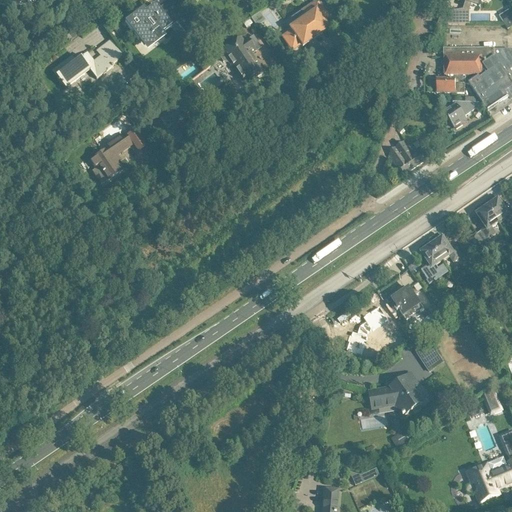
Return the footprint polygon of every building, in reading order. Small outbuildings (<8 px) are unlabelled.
[(12,0),(12,2),(19,5),(20,4),(28,8),(35,3),(36,3),(40,0),(12,0)] [(197,30),(171,0),(170,0),(160,8),(157,4),(141,16),(139,12),(126,22),(142,42),(160,29),(163,33),(177,23),(188,37),(197,30)] [(292,31),(283,38),(292,51),(301,45),(303,47),(310,42),(310,41),(309,40),(310,40),(309,40),(312,38),(313,38),(313,39),(314,39),(314,40),(329,30),(324,23),(318,15),(324,11),(324,12),(325,11),(319,3),(314,7),(313,5),(312,5),(302,12),(306,18),(296,25),(290,29),(292,31)] [(503,24),(511,18),(511,5),(511,6),(509,7),(511,10),(499,17),(503,24)] [(459,10),(459,25),(469,25),(470,10),(463,10),(459,10)] [(511,18),(503,24),(508,30),(511,27),(511,18)] [(256,51),(248,39),(243,43),(240,39),(226,48),(224,46),(220,48),(222,51),(221,52),(220,57),(223,62),(229,63),(245,87),(264,74),(251,55),(256,51)] [(69,59),(52,72),(65,89),(73,83),(90,71),(97,80),(113,67),(112,66),(124,57),(112,40),(107,44),(96,52),(100,57),(94,62),(87,53),(73,64),(69,59)] [(454,50),(444,50),(444,51),(445,77),(456,77),(456,76),(462,76),(462,80),(462,85),(464,85),(469,85),(463,77),(481,77),(482,67),(495,58),(495,51),(495,50),(454,50)] [(511,83),(511,51),(495,51),(495,58),(511,83)] [(481,77),(463,77),(469,85),(482,104),(483,106),(488,113),(511,97),(511,83),(495,58),(482,67),(481,77)] [(130,109),(150,94),(136,76),(129,81),(137,91),(124,101),(130,109)] [(445,80),(437,80),(437,94),(447,94),(455,94),(464,94),(464,85),(462,85),(462,80),(462,76),(456,76),(456,77),(445,77),(445,80)] [(160,120),(167,130),(171,127),(177,134),(191,124),(185,115),(191,111),(192,112),(193,112),(187,104),(181,95),(170,102),(175,110),(160,120)] [(464,118),(483,106),(482,104),(453,103),(453,104),(454,105),(451,108),(452,110),(445,115),(449,121),(454,129),(466,121),(464,118)] [(127,115),(134,122),(139,118),(132,111),(127,115)] [(124,135),(115,142),(114,141),(103,148),(106,151),(90,162),(96,170),(92,172),(101,185),(108,180),(108,181),(123,171),(118,163),(122,161),(117,155),(131,146),(126,138),(124,135)] [(403,143),(395,148),(404,161),(412,171),(427,161),(420,151),(412,156),(403,143)] [(389,157),(397,169),(399,167),(405,175),(412,171),(404,161),(395,148),(391,152),(389,156),(389,157)] [(498,200),(487,208),(498,224),(505,219),(509,225),(511,223),(511,210),(507,213),(498,200)] [(481,231),(481,232),(487,240),(496,234),(492,228),(498,224),(487,208),(477,215),(486,228),(481,231)] [(481,243),(476,235),(469,240),(480,257),(488,252),(481,243)] [(443,239),(432,246),(443,262),(449,257),(454,263),(462,257),(456,248),(452,252),(443,239)] [(461,245),(471,259),(478,254),(480,257),(469,240),(461,245)] [(432,246),(421,253),(430,266),(425,270),(422,272),(430,284),(434,282),(443,276),(440,272),(436,266),(443,262),(432,246)] [(399,297),(386,306),(396,321),(403,316),(407,322),(424,310),(415,297),(409,288),(398,296),(399,297)] [(367,323),(360,327),(368,333),(372,330),(372,331),(388,320),(380,308),(372,314),(370,311),(365,315),(367,317),(364,319),(367,323)] [(481,313),(471,319),(475,325),(484,319),(481,313)] [(350,342),(347,351),(361,356),(367,338),(366,338),(368,333),(360,327),(358,335),(353,334),(352,336),(350,336),(348,341),(350,342)] [(444,364),(432,345),(417,355),(429,373),(444,364)] [(373,410),(394,406),(402,418),(422,404),(412,390),(418,386),(411,376),(406,380),(405,379),(391,389),(392,389),(370,393),(373,410)] [(494,391),(488,394),(486,394),(486,395),(490,406),(491,406),(495,414),(502,411),(501,408),(494,391)] [(391,440),(398,451),(415,441),(408,429),(391,440)] [(466,491),(466,492),(466,493),(467,493),(467,494),(467,495),(468,495),(468,496),(469,496),(470,496),(471,496),(472,496),(473,496),(474,496),(475,495),(479,505),(488,502),(500,497),(498,491),(510,486),(511,485),(511,462),(507,464),(504,458),(487,465),(466,474),(471,485),(470,486),(469,486),(468,486),(468,487),(467,487),(467,488),(466,488),(466,489),(466,490),(466,491)] [(365,485),(379,479),(376,470),(361,476),(365,485)] [(335,511),(338,491),(335,491),(325,490),(322,511),(335,511)]
